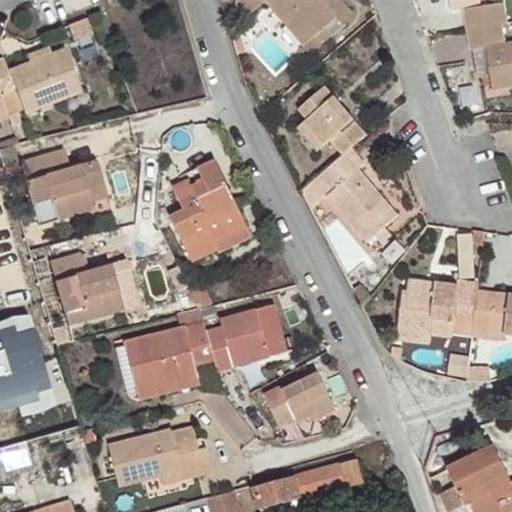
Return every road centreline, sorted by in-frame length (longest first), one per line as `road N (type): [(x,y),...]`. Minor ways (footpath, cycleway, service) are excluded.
road 1 (residential): [(193,0),(270,206),(398,421)]
road 2 (residential): [(388,0),(456,195)]
road 3 (unknown): [(398,421),(258,469)]
